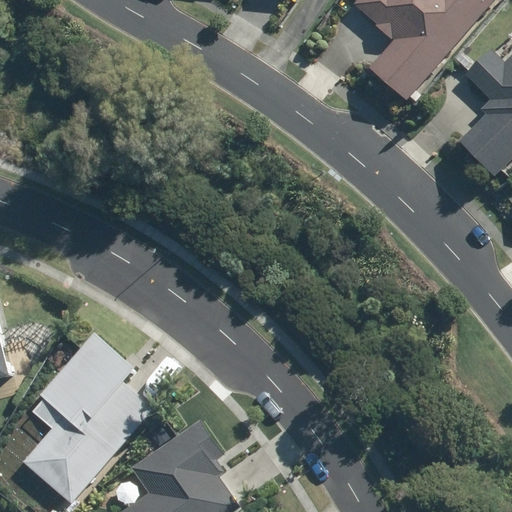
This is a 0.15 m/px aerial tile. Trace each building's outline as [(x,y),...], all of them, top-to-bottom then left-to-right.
[(371,73),(412,106),(496,0),(359,0),(351,11),(394,45),(371,73)] [(511,59),(506,65),(495,53),(469,79),(490,101),(479,111),(483,115),(457,141),(496,180),(511,164),(511,59)] [(0,383),(14,380),(0,327),(0,383)] [(74,506),(142,432),(146,435),(164,416),(162,412),(131,383),(141,372),(99,334),(44,395),(69,418),(28,463),(74,506)] [(235,511),(243,507),(220,476),(226,472),(217,459),(227,452),(204,420),(120,482),(138,506),(129,511),(235,511)]
